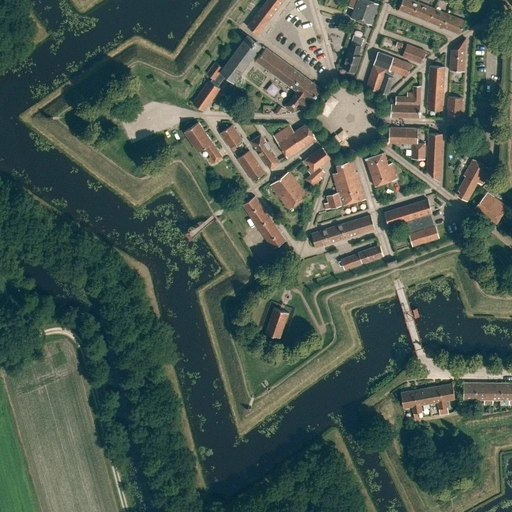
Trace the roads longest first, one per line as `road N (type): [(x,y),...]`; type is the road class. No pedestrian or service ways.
road 1 (residential): [(511,373),(433,371),(423,361),(353,132)]
road 2 (track): [(39,335),(70,333),(83,352),(126,511)]
road 3 (residential): [(283,302),(344,134)]
road 4 (residential): [(362,129),(495,232)]
road 5 (residential): [(230,206),(339,126)]
road 6 (residential): [(364,111),(471,30)]
road 7 (residential): [(363,120),(493,124)]
road 8 (residential): [(205,117),(334,118)]
